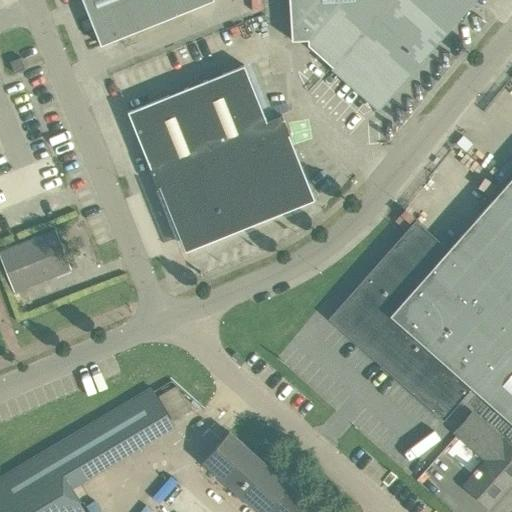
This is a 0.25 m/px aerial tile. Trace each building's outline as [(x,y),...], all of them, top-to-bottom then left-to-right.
[(81,0),(99,45),(211,0),(81,0)] [(375,104),(469,0),(468,0),(286,0),(289,40),(305,39),(305,45),(331,68),(333,65),(375,104)] [(13,72),(24,67),(20,56),(9,60),(13,72)] [(214,162),(156,186),(162,184),(182,235),(184,234),(195,239),(196,240),(307,195),(283,136),(288,133),(280,113),(265,120),(242,64),(184,87),(214,162)] [(148,167),(156,186),(214,162),(184,87),(126,111),(149,167),(148,167)] [(511,176),(447,250),(511,309),(511,176)] [(328,318),(443,419),(471,388),(496,409),(511,388),(511,309),(447,250),(417,221),(328,318)] [(0,255),(14,291),(71,268),(56,230),(0,252),(0,255)] [(86,511),(72,486),(174,425),(173,423),(190,412),(176,387),(158,397),(154,391),(0,481),(0,511),(86,511)] [(511,388),(496,409),(511,423),(511,388)] [(463,483),(490,507),(511,482),(511,443),(474,410),(455,431),(485,458),(463,483)] [(202,461),(257,511),(320,511),(229,431),(202,461)]
